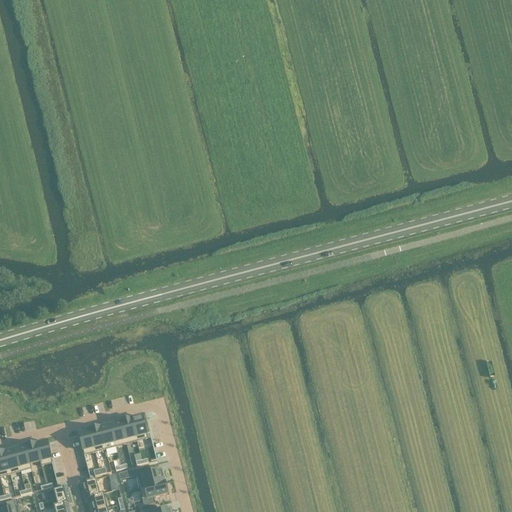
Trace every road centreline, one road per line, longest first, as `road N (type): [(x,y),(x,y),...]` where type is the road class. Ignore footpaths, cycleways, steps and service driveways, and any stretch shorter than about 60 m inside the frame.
road 1 (primary): [(0,341),(511,202)]
road 2 (unclassified): [(0,357),(511,218)]
